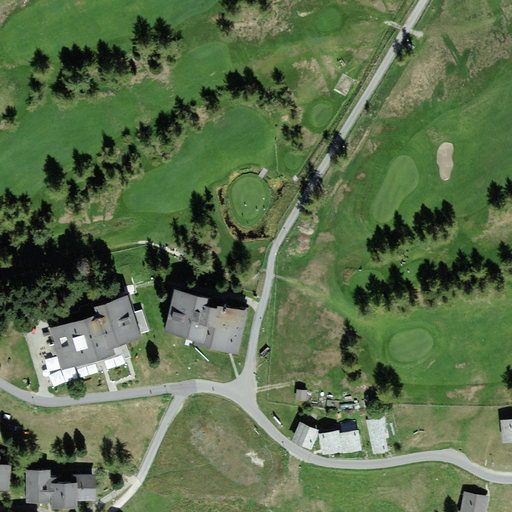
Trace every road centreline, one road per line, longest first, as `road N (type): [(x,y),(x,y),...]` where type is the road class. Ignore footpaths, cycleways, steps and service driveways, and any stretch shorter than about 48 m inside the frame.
road 1 (residential): [(239,398),(273,251),(423,0)]
road 2 (residential): [(239,398),(314,459),(440,455),(511,478)]
road 3 (residential): [(0,382),(48,403),(184,386)]
road 4 (residential): [(184,386),(142,474),(109,511)]
